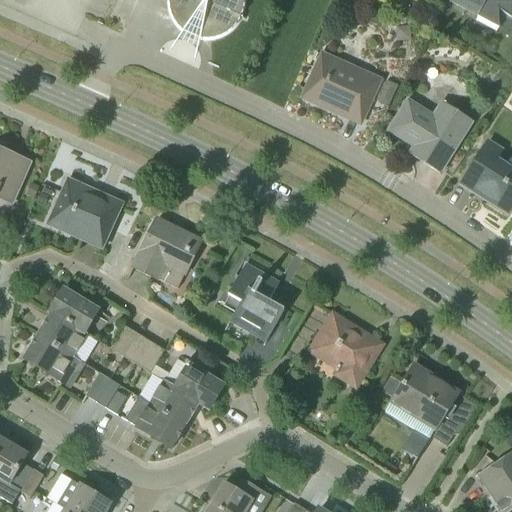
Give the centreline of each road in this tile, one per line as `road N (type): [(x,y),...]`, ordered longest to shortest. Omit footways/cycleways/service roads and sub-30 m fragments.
road 1 (secondary): [(511,347),(406,269),(86,104)]
road 2 (residential): [(511,258),(276,117),(112,51)]
road 3 (residential): [(398,511),(269,436),(235,444),(155,488)]
road 4 (residential): [(155,488),(0,391)]
